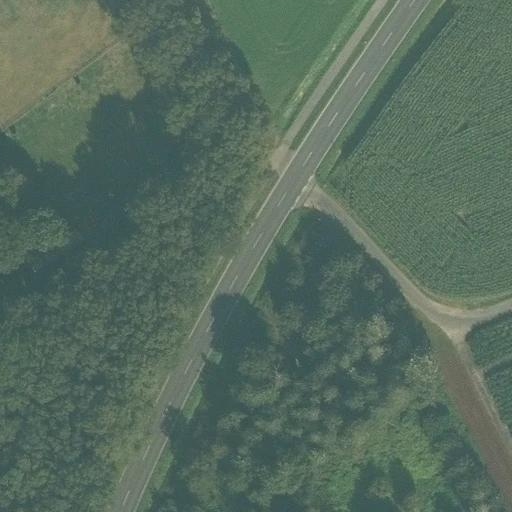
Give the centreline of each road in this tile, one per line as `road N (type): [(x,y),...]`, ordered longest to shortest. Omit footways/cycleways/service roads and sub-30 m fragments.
road 1 (secondary): [(125,511),(174,399),(296,176),(422,0)]
road 2 (track): [(511,308),(482,321),(436,316),(296,176)]
road 3 (track): [(436,316),(511,458)]
